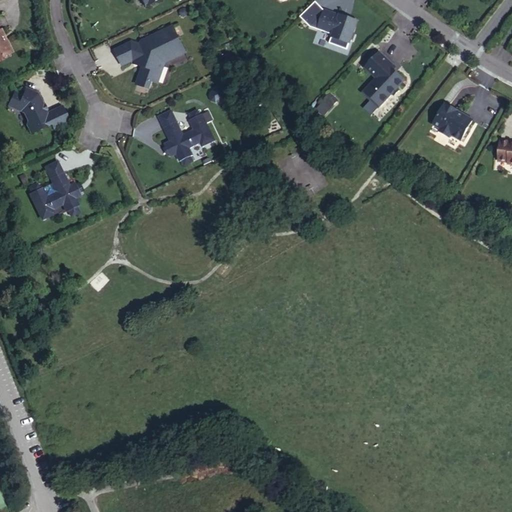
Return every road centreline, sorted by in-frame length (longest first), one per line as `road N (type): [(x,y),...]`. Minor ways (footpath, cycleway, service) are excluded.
road 1 (residential): [(56,0),(65,53),(107,134)]
road 2 (unclassified): [(0,385),(49,511)]
